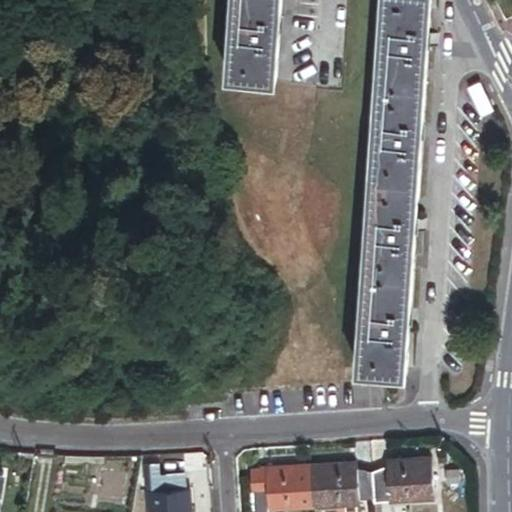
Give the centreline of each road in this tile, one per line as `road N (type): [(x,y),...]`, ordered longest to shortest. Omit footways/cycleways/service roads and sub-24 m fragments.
road 1 (unclassified): [(220,433),(508,417)]
road 2 (unclassified): [(0,426),(130,438),(220,433)]
